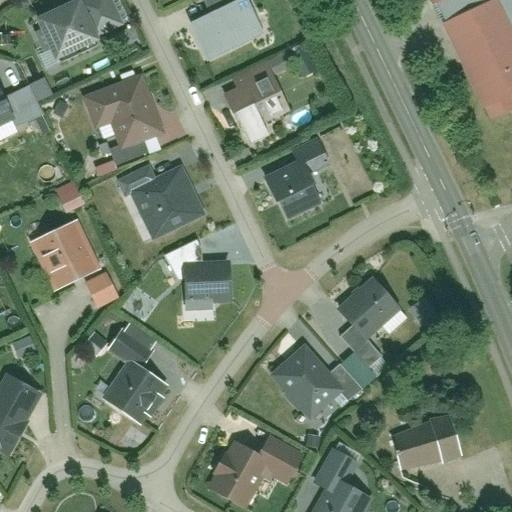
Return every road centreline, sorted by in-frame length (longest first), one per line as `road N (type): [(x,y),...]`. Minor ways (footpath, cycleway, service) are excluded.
road 1 (residential): [(282,293),(142,0)]
road 2 (residential): [(282,293),(169,463),(146,479)]
road 3 (secondary): [(441,181),(353,0)]
road 4 (residential): [(441,181),(282,293)]
road 5 (residential): [(27,511),(49,475),(65,466),(146,479)]
